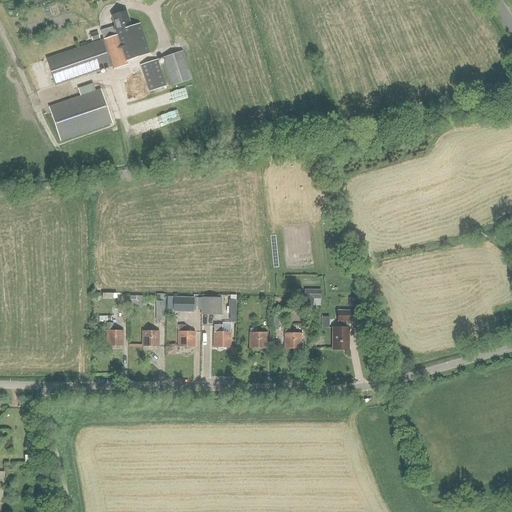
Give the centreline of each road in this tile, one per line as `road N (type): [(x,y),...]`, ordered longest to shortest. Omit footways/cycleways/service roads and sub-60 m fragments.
road 1 (unclassified): [(511,348),(358,388),(0,386)]
road 2 (track): [(511,99),(217,159)]
